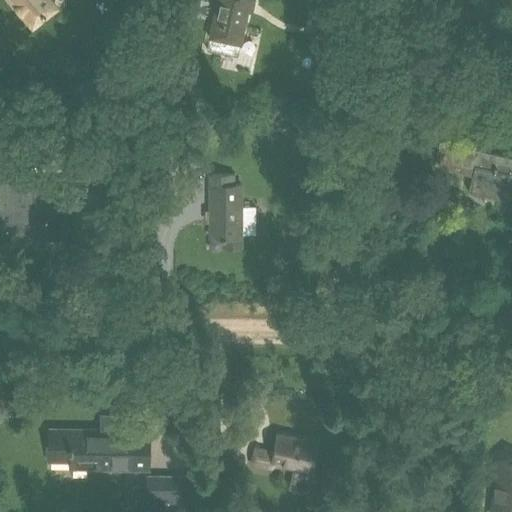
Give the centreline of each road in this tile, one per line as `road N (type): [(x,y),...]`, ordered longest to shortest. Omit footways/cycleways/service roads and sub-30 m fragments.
road 1 (residential): [(331,329),(398,0)]
road 2 (track): [(331,329),(0,325)]
road 3 (track): [(511,332),(331,329)]
